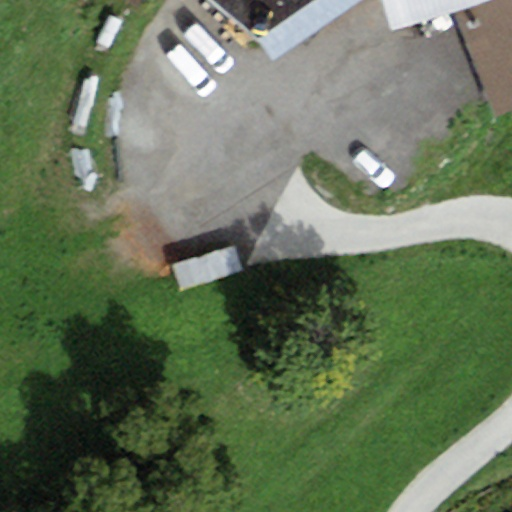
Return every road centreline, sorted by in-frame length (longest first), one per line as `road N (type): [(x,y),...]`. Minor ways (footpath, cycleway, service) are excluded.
road 1 (residential): [(278,197),(341,230),(463,217),(511,223)]
road 2 (residential): [(511,422),(415,511)]
